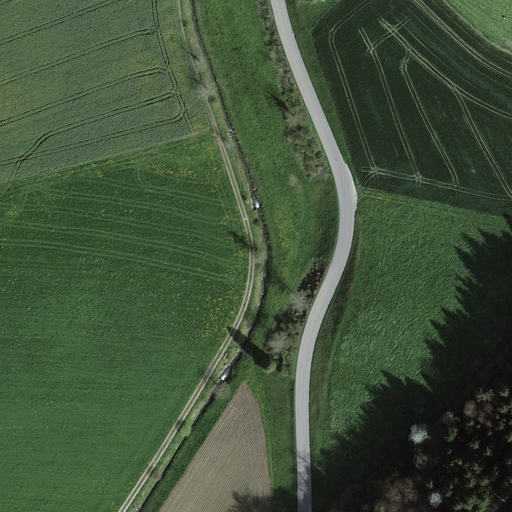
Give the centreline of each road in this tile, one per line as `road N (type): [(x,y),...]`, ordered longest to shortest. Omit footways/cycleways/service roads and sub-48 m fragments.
road 1 (track): [(122,511),(229,340),(249,273),(248,234),(185,50),(176,0)]
road 2 (residential): [(279,0),(348,210),(347,237),(308,336),(301,379),(302,511)]
